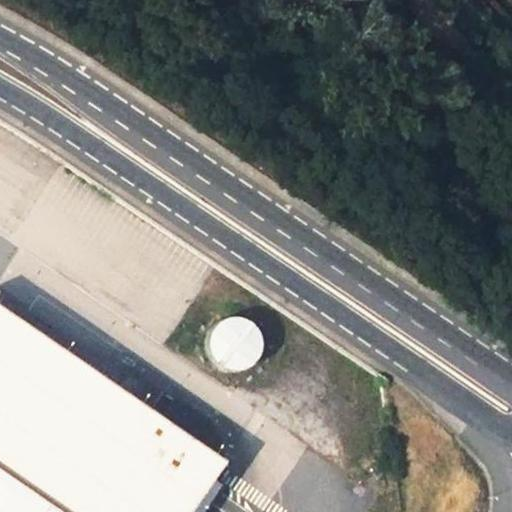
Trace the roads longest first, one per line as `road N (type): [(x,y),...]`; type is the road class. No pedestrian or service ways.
road 1 (secondary): [(511,379),(0,29)]
road 2 (secondary): [(0,94),(479,411)]
